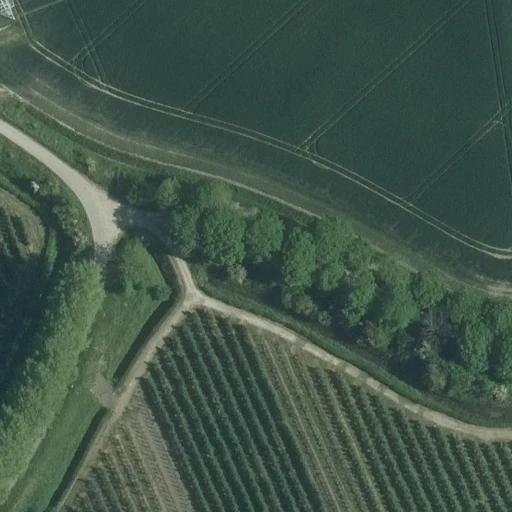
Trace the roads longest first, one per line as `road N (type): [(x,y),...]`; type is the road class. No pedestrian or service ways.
road 1 (track): [(511,348),(479,344),(323,261),(91,194)]
road 2 (unclassified): [(0,493),(77,343),(97,266),(91,194),(0,129)]
